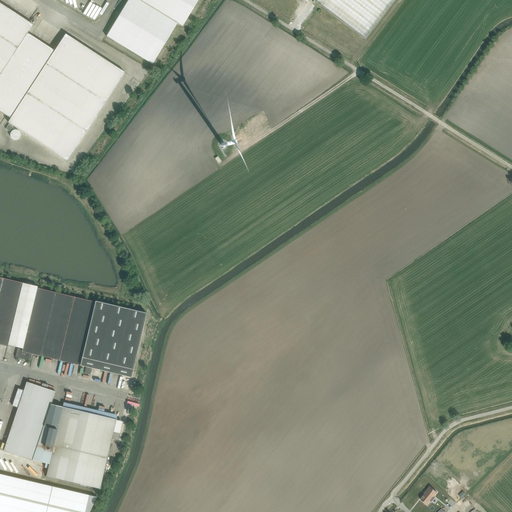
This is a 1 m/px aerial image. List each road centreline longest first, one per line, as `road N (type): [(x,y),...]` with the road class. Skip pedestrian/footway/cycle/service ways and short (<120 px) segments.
road 1 (residential): [(245,0),(511,166)]
road 2 (unclassified): [(511,407),(449,426),(381,511)]
